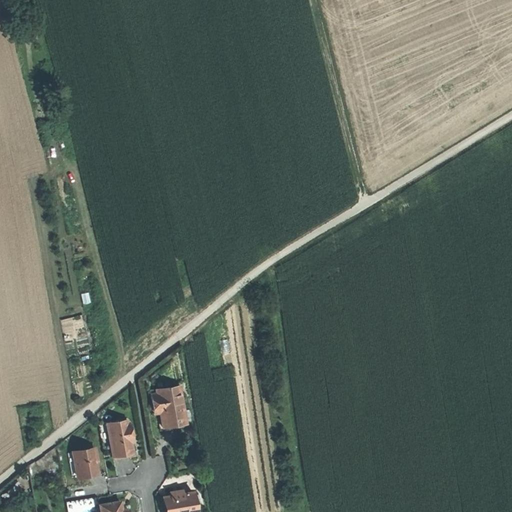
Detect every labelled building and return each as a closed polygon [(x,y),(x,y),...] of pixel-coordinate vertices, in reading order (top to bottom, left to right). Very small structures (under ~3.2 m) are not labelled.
[(155,393),(150,394),(154,414),(159,413),(163,428),(174,426),(186,424),(178,386),(155,391),(155,393)] [(107,423),(113,456),(124,454),(133,453),(131,442),(133,441),(130,423),(128,424),(127,420),(107,423)] [(73,451),(77,476),(97,472),(95,461),(93,448),(73,451)] [(183,494),(170,496),(163,497),(164,508),(164,511),(196,511),(194,493),(183,494)] [(122,511),(122,509),(121,500),(100,504),(101,511),(122,511)]
